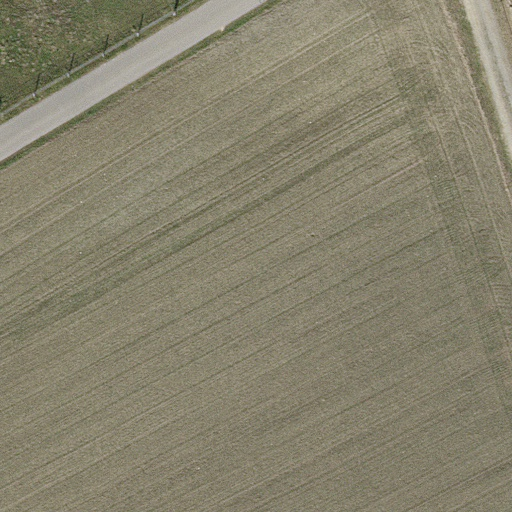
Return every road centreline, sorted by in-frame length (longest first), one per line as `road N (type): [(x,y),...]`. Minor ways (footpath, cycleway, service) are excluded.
road 1 (unclassified): [(0,153),(244,0)]
road 2 (track): [(477,0),(511,115)]
